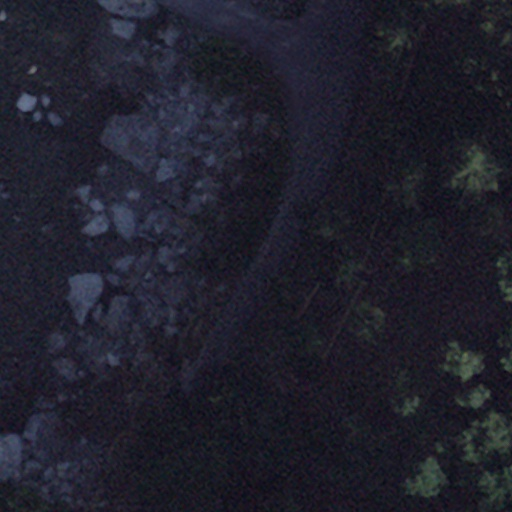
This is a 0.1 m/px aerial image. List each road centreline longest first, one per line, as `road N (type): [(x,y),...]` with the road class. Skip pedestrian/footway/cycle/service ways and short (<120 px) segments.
road 1 (track): [(328,51),(219,355)]
road 2 (track): [(219,355),(136,511)]
